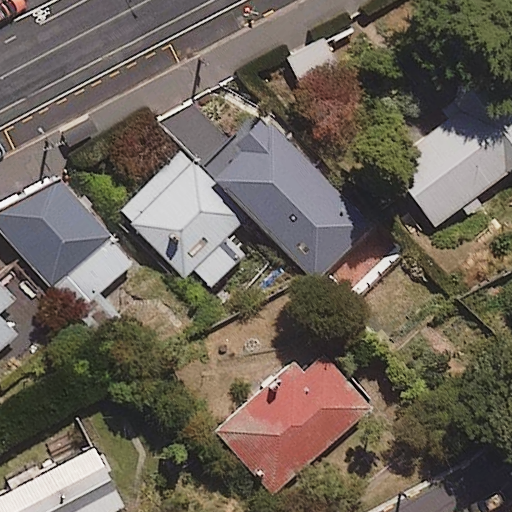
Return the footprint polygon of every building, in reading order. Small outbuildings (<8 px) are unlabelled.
[(321,27),(281,48),(291,69),(332,48),(321,27)] [(381,148),(431,217),(455,200),(464,213),(485,199),(475,186),(511,159),(511,101),(483,60),(433,95),(441,106),(381,148)] [(261,104),(200,160),(244,208),(308,278),(369,222),(261,104)] [(244,208),(200,160),(180,141),(114,201),(178,271),(189,261),(209,283),(243,251),(222,228),(244,208)] [(130,260),(52,164),(0,206),(0,224),(48,283),(63,271),(84,297),(130,260)] [(511,193),(485,209),(495,227),(445,254),(463,286),(511,258),(511,193)] [(0,292),(8,286),(0,276),(0,338),(13,327),(0,312),(0,292)] [(367,401),(311,335),(294,350),(287,341),(209,407),(273,481),(367,401)] [(0,511),(85,511),(119,493),(81,427),(0,472),(0,511)]
